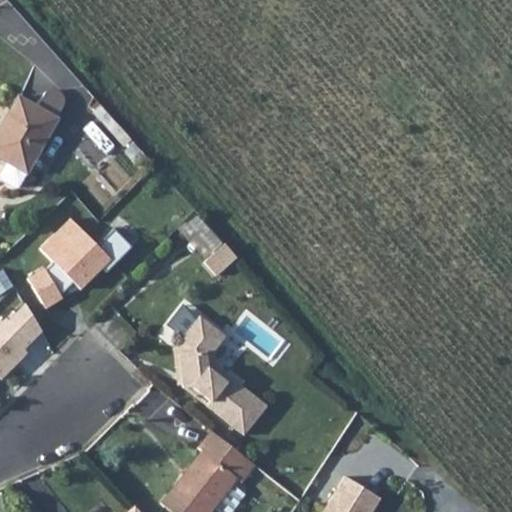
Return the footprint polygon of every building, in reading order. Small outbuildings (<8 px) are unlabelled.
[(13,103),(6,117),(36,147),(56,107),(54,106),(62,87),(61,82),(58,78),(54,76),(50,76),(45,77),(43,79),(38,86),(36,93),(18,84),(10,101),(13,103)] [(0,149),(7,154),(28,164),(36,147),(6,117),(0,128),(0,149)] [(0,168),(0,169),(18,179),(28,164),(7,154),(0,168)] [(224,244),(196,214),(178,231),(206,260),(224,244)] [(66,218),(35,247),(48,262),(21,278),(40,311),(61,298),(57,293),(68,283),(77,290),(97,268),(102,271),(124,245),(107,231),(93,245),(66,218)] [(237,259),(224,244),(206,260),(202,263),(215,278),(237,259)] [(0,378),(24,353),(21,349),(37,333),(18,301),(0,317),(0,378)] [(171,342),(176,387),(185,386),(203,400),(199,405),(236,434),(259,405),(212,368),(211,351),(221,337),(178,304),(164,322),(178,333),(171,342)] [(257,456),(213,422),(199,439),(203,442),(162,495),(183,511),(204,511),(238,470),(243,474),(257,456)] [(372,511),(373,505),(385,486),(350,464),(325,502),(325,511),(372,511)] [(147,511),(137,499),(122,511),(147,511)]
